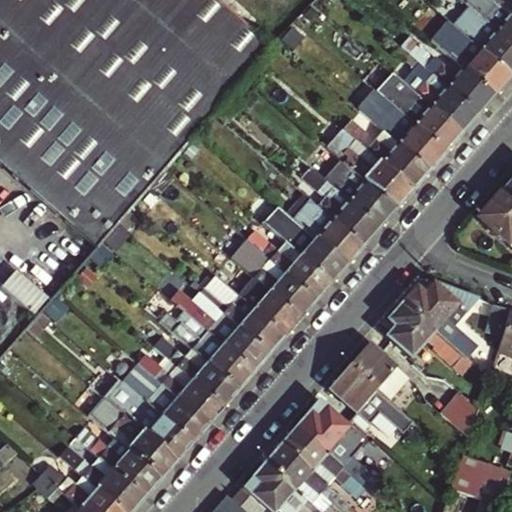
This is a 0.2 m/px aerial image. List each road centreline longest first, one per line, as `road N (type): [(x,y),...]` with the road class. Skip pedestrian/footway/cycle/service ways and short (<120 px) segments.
road 1 (residential): [(180,511),(415,241)]
road 2 (residential): [(415,241),(511,131)]
